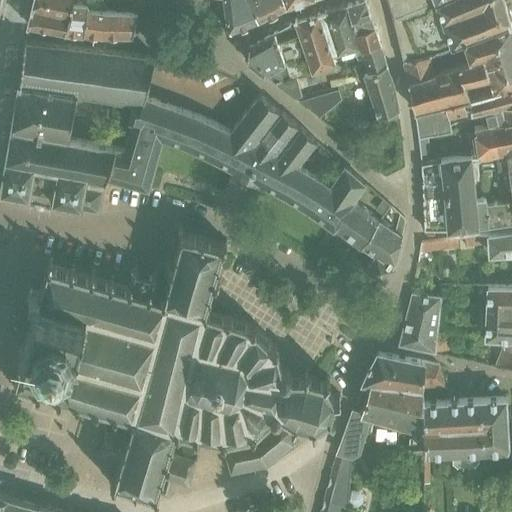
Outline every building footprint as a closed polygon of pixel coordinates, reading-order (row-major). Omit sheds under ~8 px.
[(33,0),(32,7),(68,14),(71,1),(87,3),(86,0),(33,0)] [(224,0),(228,31),(260,18),(253,0),(224,0)] [(253,0),(260,18),(284,6),(288,5),(285,0),(253,0)] [(356,0),(347,3),(361,50),(381,43),(366,0),(356,0)] [(388,0),(394,16),(394,19),(428,4),(437,0),(388,0)] [(437,0),(428,4),(394,19),(404,60),(428,52),(451,45),(455,43),(465,39),(488,31),(493,29),(511,22),(505,0),(437,0)] [(87,3),(71,1),(68,14),(65,30),(85,31),(87,18),(86,8),(87,3)] [(360,45),(361,50),(347,3),(326,10),(339,52),(360,45)] [(68,14),(32,7),(29,23),(65,30),(68,14)] [(85,31),(106,33),(109,10),(86,8),(87,18),(85,31)] [(138,12),(109,10),(106,33),(134,34),(138,12)] [(333,54),(339,52),(326,10),(295,20),(276,31),(285,60),(290,77),(336,62),(333,54)] [(489,75),(493,89),(509,86),(511,85),(511,22),(493,29),(488,31),(465,39),(471,61),(461,63),(466,81),(489,75)] [(285,60),(276,31),(250,45),(248,60),(266,74),(277,82),(290,77),(285,60)] [(18,84),(77,94),(132,103),(143,105),(145,94),(156,56),(26,40),(18,84)] [(362,50),(366,63),(369,70),(387,63),(381,43),(361,50),(362,50)] [(404,60),(409,80),(415,108),(466,95),(470,94),(466,81),(461,63),(434,72),(428,52),(404,60)] [(394,83),(387,63),(369,70),(366,63),(355,66),(363,92),(364,95),(356,97),(359,108),(375,103),(382,122),(400,116),(394,83)] [(18,84),(1,189),(30,194),(29,198),(41,200),(53,202),(53,198),(83,203),(101,206),(104,185),(91,182),(92,173),(104,175),(149,187),(163,136),(174,105),(171,104),(173,99),(158,94),(157,99),(145,94),(143,105),(132,103),(128,120),(132,121),(124,146),(69,137),(77,94),(18,84)] [(470,107),(470,110),(472,117),(487,113),(486,109),(511,102),(511,85),(509,86),(493,89),(470,94),(466,95),(470,107)] [(343,100),(340,89),(300,100),(320,117),(343,100)] [(291,117),(259,92),(230,129),(264,147),(277,155),(298,123),(291,117)] [(466,95),(415,108),(415,110),(419,137),(438,135),(452,132),(449,114),(470,110),(470,107),(466,95)] [(511,102),(486,109),(487,113),(490,122),(511,119),(511,102)] [(174,105),(163,136),(189,146),(225,163),(233,168),(233,169),(256,180),(261,183),(261,182),(283,192),(310,209),(335,228),(337,225),(353,198),(366,181),(345,164),(330,184),(298,164),(317,140),(298,123),(277,155),(264,147),(230,129),(204,116),(174,105)] [(511,119),(490,122),(476,124),(480,154),(497,151),(499,169),(510,167),(511,166),(511,119)] [(438,135),(419,137),(421,154),(441,151),(438,135)] [(472,152),(443,157),(443,159),(450,227),(490,223),(488,203),(487,195),(476,197),(472,152)] [(425,228),(450,227),(443,159),(422,162),(425,228)] [(511,183),(502,183),(504,198),(506,198),(507,202),(511,201),(511,183)] [(337,225),(362,244),(374,228),(379,218),(369,211),(370,209),(353,198),(337,225)] [(374,228),(362,244),(376,254),(366,267),(386,279),(396,265),(394,264),(403,233),(379,218),(374,228)] [(36,390),(41,392),(42,386),(59,391),(57,396),(61,398),(63,392),(77,396),(76,402),(80,403),(82,398),(96,402),(94,407),(99,408),(101,403),(115,407),(114,412),(118,414),(120,409),(133,412),(131,419),(133,420),(131,427),(129,427),(125,428),(124,430),(109,426),(107,422),(104,424),(106,427),(100,449),(95,452),(97,455),(101,453),(121,458),(116,476),(111,479),(113,482),(118,479),(155,490),(158,495),(161,493),(161,491),(169,494),(171,497),(173,496),(172,493),(177,475),(188,478),(189,480),(192,479),(191,476),(197,455),(199,453),(199,452),(201,441),(174,433),(176,427),(176,428),(179,429),(183,427),(194,429),(196,433),(198,433),(201,431),(222,435),(231,468),(230,471),(233,472),(234,469),(248,466),(249,469),(252,469),(252,466),(265,462),(266,466),(269,465),(268,462),(280,453),(282,455),(284,453),(282,451),(294,442),(296,443),(296,440),(294,438),(296,424),(298,419),(312,423),(314,428),(318,427),(317,423),(329,415),(334,417),(336,415),(332,411),(336,397),(341,397),(341,392),(335,394),(327,380),(331,377),(329,376),(328,374),(324,377),(312,374),(310,373),(310,368),(306,368),(305,373),(293,374),(291,368),(288,366),(283,367),(278,347),(279,345),(278,343),(275,342),(257,326),(256,322),(254,321),(250,322),(232,316),(231,313),(228,312),(225,313),(210,308),(207,304),(214,278),(219,280),(221,275),(216,274),(223,246),(228,243),(226,239),(221,242),(186,231),(184,228),(180,230),(182,234),(174,263),(170,262),(169,266),(173,267),(166,295),(153,291),(154,286),(154,285),(155,278),(158,279),(159,275),(156,275),(157,272),(136,265),(135,269),(132,268),(131,271),(134,272),(132,279),(131,279),(129,285),(114,281),(116,275),(112,274),(110,280),(95,275),(96,269),(93,268),(91,274),(75,270),(77,264),(73,263),(71,269),(53,264),(54,258),(51,257),(42,287),(31,284),(29,295),(36,297),(38,301),(33,321),(28,341),(18,344),(20,348),(26,346),(15,384),(19,385),(20,380),(38,385),(36,390)] [(511,228),(489,232),(490,242),(491,251),(511,248),(511,228)] [(465,235),(467,245),(490,242),(489,232),(465,235)] [(459,235),(435,238),(422,240),(420,250),(461,245),(459,235)] [(508,335),(511,335),(511,282),(487,283),(485,334),(508,335)] [(438,331),(441,295),(413,292),(401,343),(435,351),(438,331)] [(438,331),(435,351),(436,351),(453,353),(454,343),(455,333),(438,331)] [(511,335),(508,335),(496,364),(511,363),(511,335)] [(363,380),(370,381),(423,385),(445,384),(439,363),(378,349),(363,380)] [(423,385),(370,381),(362,411),(371,415),(418,429),(424,399),(423,385)] [(424,399),(418,429),(417,434),(419,438),(416,440),(412,452),(452,450),(453,459),(457,463),(462,463),(462,470),(470,470),(470,463),(475,463),(479,458),(479,449),(507,448),(509,443),(506,395),(460,397),(459,387),(449,388),(450,398),(424,399)] [(361,451),(371,415),(362,411),(353,408),(337,451),(338,451),(353,455),(361,451)] [(338,451),(326,496),(349,502),(350,488),(353,455),(338,451)] [(349,502),(348,505),(357,506),(363,502),(364,495),(360,490),(350,488),(349,502)] [(39,511),(41,503),(8,494),(8,493),(0,490),(0,511),(39,511)] [(349,502),(326,496),(321,511),(347,511),(348,505),(349,502)] [(41,503),(39,511),(64,511),(65,510),(41,503)]
